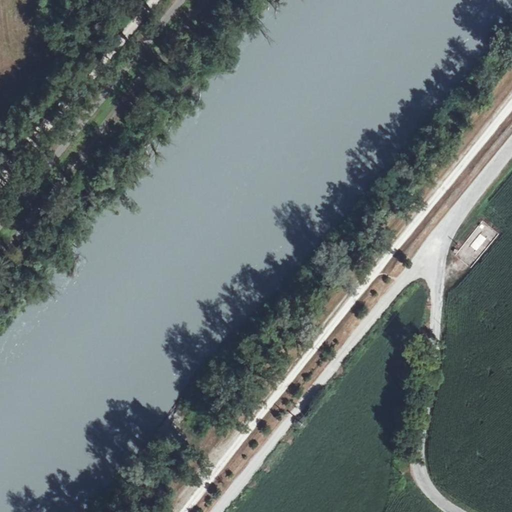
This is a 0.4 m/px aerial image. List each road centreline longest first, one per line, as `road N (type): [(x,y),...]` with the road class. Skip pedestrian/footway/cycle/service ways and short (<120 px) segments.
road 1 (track): [(175,511),(511,98)]
road 2 (track): [(217,511),(436,239)]
road 3 (unclassified): [(453,511),(433,501),(416,461),(434,360),(436,239)]
road 4 (track): [(0,190),(160,0)]
road 5 (tertiary): [(436,239),(511,146)]
